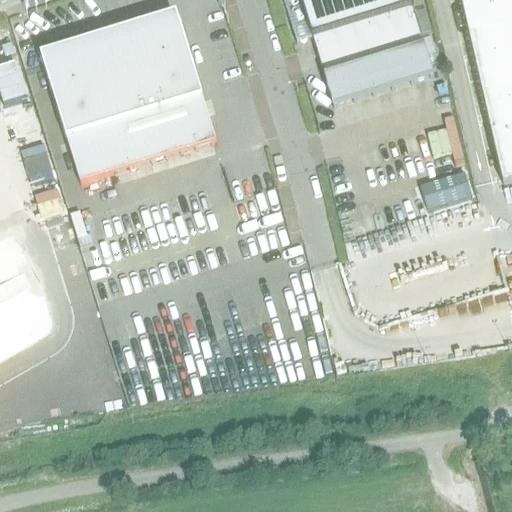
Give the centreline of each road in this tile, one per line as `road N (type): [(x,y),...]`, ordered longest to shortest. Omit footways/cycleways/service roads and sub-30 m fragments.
road 1 (unclassified): [(37,496),(511,427)]
road 2 (unknown): [(228,114),(236,147),(224,161),(90,202),(76,186),(38,72)]
road 3 (unclassified): [(324,267),(247,0)]
road 4 (unknown): [(445,0),(489,183),(511,212)]
road 5 (unknown): [(185,0),(50,43)]
